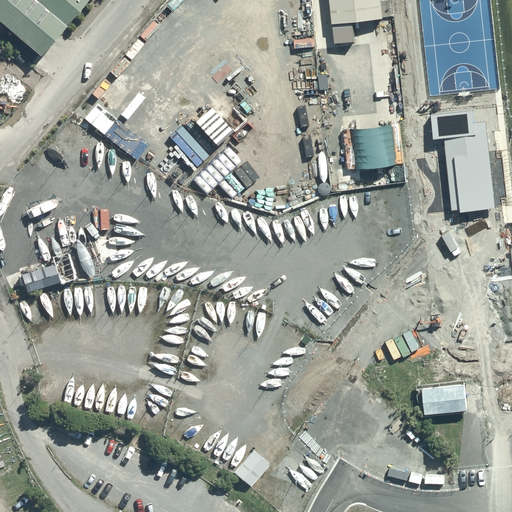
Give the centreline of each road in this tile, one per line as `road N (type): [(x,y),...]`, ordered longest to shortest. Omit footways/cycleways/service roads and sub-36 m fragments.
road 1 (unclassified): [(136,0),(0,155)]
road 2 (unclassified): [(0,341),(16,409),(39,457),(89,511)]
